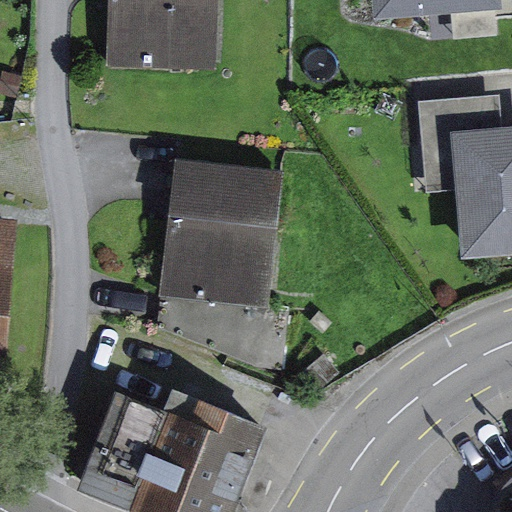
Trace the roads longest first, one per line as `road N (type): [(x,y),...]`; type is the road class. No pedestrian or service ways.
road 1 (residential): [(53,0),(50,86),(75,283),(73,331),(68,418),(25,511)]
road 2 (primary): [(511,346),(446,379),(369,444),(331,511)]
